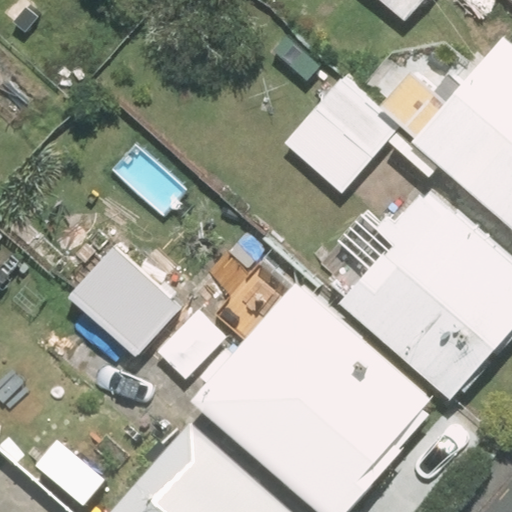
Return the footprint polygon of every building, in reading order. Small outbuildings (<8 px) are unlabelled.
[(33,0),(19,0),(4,18),(28,39),(50,14),(33,0)] [(376,0),(401,21),(418,0),(376,0)] [(423,137),(511,214),(511,39),(510,38),(423,137)] [(290,141),(349,192),(404,129),(345,78),(290,141)] [(343,296),(454,393),(511,327),(511,253),(437,188),(343,296)] [(75,291),(142,349),(180,306),(113,247),(75,291)] [(51,297),(19,271),(0,294),(0,327),(15,340),(51,297)] [(191,402),(316,511),(345,511),(442,402),(299,278),(191,402)] [(128,511),(284,511),(196,435),(128,511)] [(40,473),(84,511),(86,511),(107,488),(62,448),(40,473)]
